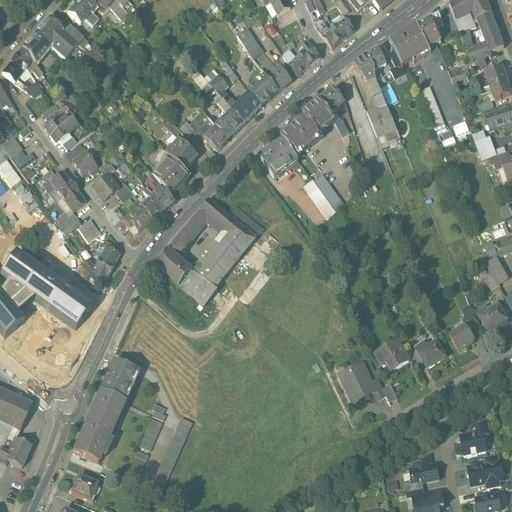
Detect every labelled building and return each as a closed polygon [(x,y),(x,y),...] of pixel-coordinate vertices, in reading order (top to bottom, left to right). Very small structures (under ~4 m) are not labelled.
[(80,0),(78,3),(93,16),(97,11),(102,14),(108,7),(113,2),(113,1),(111,0),(80,0)] [(111,0),(113,1),(113,2),(126,17),(133,9),(126,2),(125,3),(124,2),(124,0),(111,0)] [(284,0),(276,0),(270,4),(277,17),(290,9),(284,0)] [(325,12),(318,0),(317,0),(313,2),(319,15),(325,12)] [(331,0),(343,17),(348,13),(339,1),(340,0),(331,0)] [(347,0),(358,14),(362,10),(364,10),(367,8),(367,6),(372,2),(380,12),(394,0),(347,0)] [(462,0),(449,7),(466,53),(471,51),(464,33),(469,32),(468,28),(470,28),(469,25),(474,24),(473,22),(477,21),(480,29),(494,23),(491,15),(484,0),(462,0)] [(126,17),(113,2),(108,7),(120,22),(121,21),(123,24),(127,21),(125,18),(126,17)] [(78,3),(67,16),(80,27),(84,22),(92,28),(99,21),(93,16),(78,3)] [(50,19),(34,36),(49,50),(64,63),(73,54),(78,48),(82,52),(87,47),(85,45),(73,33),(69,30),(66,33),(60,27),(57,25),(50,19)] [(345,21),(337,27),(346,39),(354,33),(345,21)] [(441,43),(429,21),(417,27),(425,43),(429,50),(436,45),(441,43)] [(494,23),(480,29),(486,45),(489,54),(490,54),(501,50),(503,49),(494,23)] [(69,30),(63,24),(60,27),(66,33),(69,30)] [(268,29),(272,36),(279,33),(275,25),(268,29)] [(346,39),(337,27),(330,33),(339,45),(346,39)] [(417,27),(389,43),(400,65),(411,59),(413,62),(430,52),(425,43),(417,27)] [(90,40),(77,28),(73,33),(85,45),(90,40)] [(326,28),(319,35),(322,39),(330,33),(326,28)] [(263,55),(246,30),(237,36),(254,62),(262,73),(271,66),(263,55)] [(339,45),(330,33),(322,39),(332,51),(339,45)] [(49,50),(34,36),(22,51),(32,64),(35,67),(49,50)] [(307,44),(299,50),(303,54),(311,48),(307,44)] [(471,51),(466,53),(471,64),(469,65),(472,75),(479,73),(478,71),(494,66),(492,59),(490,54),(489,54),(486,45),(471,51)] [(87,47),(82,52),(90,59),(95,54),(87,47)] [(78,48),(73,54),(77,58),(82,52),(78,48)] [(311,48),(303,54),(313,66),(320,60),(311,48)] [(386,65),(377,50),(366,57),(375,72),(386,65)] [(501,50),(490,54),(492,59),(504,55),(501,50)] [(22,51),(13,61),(26,71),(28,68),(32,64),(22,51)] [(313,66),(303,54),(296,60),(306,71),(313,66)] [(366,57),(355,66),(359,72),(366,83),(375,79),(376,73),(375,72),(366,57)] [(238,79),(224,60),(220,63),(228,73),(226,74),(233,83),(238,79)] [(306,71),(296,60),(289,66),(297,78),(306,71)] [(26,71),(13,61),(2,75),(15,85),(18,81),(26,71)] [(35,67),(32,64),(28,68),(34,76),(39,73),(35,67)] [(280,69),(277,72),(271,65),(271,66),(262,73),(266,77),(279,93),(292,83),(280,69)] [(456,89),(471,84),(466,67),(451,72),(456,89)] [(502,69),(485,75),(488,85),(483,87),(484,91),(490,89),(506,84),(502,69)] [(266,77),(248,92),(250,94),(261,108),(279,93),(266,77)] [(228,89),(218,78),(209,85),(214,91),(218,96),(226,106),(232,102),(224,92),(228,89)] [(375,79),(366,83),(374,100),(382,96),(375,79)] [(26,87),(18,81),(15,85),(23,92),(26,87)] [(506,84),(490,89),(492,96),(489,97),(491,103),(501,99),(511,96),(506,84)] [(423,91),(444,148),(455,144),(434,87),(423,91)] [(345,104),(334,90),(320,101),(331,116),(345,104)] [(218,96),(214,91),(208,96),(213,101),(214,101),(221,110),(226,106),(218,96)] [(4,97),(0,92),(0,108),(0,109),(4,106),(8,111),(12,108),(4,97)] [(236,108),(232,102),(226,106),(232,113),(244,125),(261,108),(250,94),(236,108)] [(382,96),(374,100),(378,110),(386,107),(382,96)] [(320,101),(319,102),(303,114),(306,118),(281,138),(284,142),(296,158),(321,137),(319,133),(334,120),(320,101)] [(232,113),(226,106),(221,110),(225,115),(227,117),(216,128),(228,142),(244,125),(232,113)] [(396,131),(386,107),(378,110),(367,115),(377,138),(396,131)] [(511,109),(506,112),(505,108),(500,110),(501,113),(487,118),(488,119),(487,121),(489,125),(490,126),(492,131),(507,126),(510,134),(511,133),(511,109)] [(216,128),(203,112),(190,125),(205,140),(204,140),(208,144),(206,147),(210,151),(213,148),(217,153),(228,142),(216,128)] [(71,114),(58,124),(62,129),(72,121),(74,119),(71,114)] [(56,121),(43,130),(49,138),(62,129),(58,124),(56,121)] [(181,133),(169,122),(164,128),(176,139),(181,133)] [(470,134),(470,124),(455,124),(456,134),(470,134)] [(13,140),(16,138),(10,129),(4,133),(10,142),(11,142),(13,140)] [(27,129),(19,135),(23,140),(30,134),(27,129)] [(62,129),(49,138),(55,146),(68,137),(62,129)] [(71,139),(61,147),(66,154),(76,145),(71,139)] [(13,140),(11,142),(10,142),(1,148),(10,161),(20,153),(21,152),(13,140)] [(179,140),(173,147),(170,145),(165,154),(167,156),(185,172),(198,157),(179,140)] [(296,158),(284,142),(259,159),(274,179),(298,162),(296,158)] [(490,143),(476,148),(481,162),(491,159),(496,157),(493,151),(490,143)] [(503,148),(493,151),(496,157),(505,154),(503,148)] [(25,159),(20,153),(10,161),(20,174),(35,163),(29,156),(25,159)] [(97,170),(84,154),(71,165),(81,178),(88,173),(90,176),(97,170)] [(496,157),(491,159),(496,173),(504,170),(503,167),(510,165),(506,154),(496,157)] [(118,155),(111,159),(116,166),(122,161),(118,155)] [(167,156),(161,163),(164,166),(153,178),(171,199),(191,177),(185,172),(167,156)] [(511,163),(510,165),(503,167),(504,170),(509,183),(511,181),(511,163)] [(111,167),(101,174),(105,179),(106,178),(115,172),(111,167)] [(51,172),(43,178),(46,183),(54,177),(51,172)] [(62,174),(43,189),(49,197),(68,182),(62,174)] [(153,178),(153,177),(147,182),(152,188),(147,192),(164,214),(175,205),(171,199),(153,178)] [(105,179),(92,189),(103,203),(116,194),(118,192),(110,181),(109,182),(106,178),(105,179)] [(68,182),(49,197),(54,204),(61,199),(74,190),(68,182)] [(333,211),(313,182),(304,188),(326,219),(333,211)] [(118,192),(116,194),(120,199),(129,192),(125,186),(118,192)] [(74,190),(61,199),(63,202),(64,204),(66,207),(79,197),(74,190)] [(129,192),(120,199),(124,204),(133,197),(129,192)] [(164,214),(147,192),(144,194),(148,200),(149,199),(150,201),(142,208),(153,223),(154,223),(164,214)] [(79,197),(66,207),(72,215),(85,205),(79,197)] [(237,224),(209,202),(200,213),(207,219),(227,235),(237,224)] [(142,208),(126,220),(122,223),(129,232),(132,229),(137,236),(147,228),(153,223),(142,208)] [(200,213),(172,245),(183,254),(192,243),(189,241),(200,227),(207,219),(200,213)] [(74,216),(58,227),(62,233),(77,221),(74,216)] [(77,221),(62,233),(65,237),(81,226),(77,221)] [(227,235),(194,276),(214,290),(256,240),(237,224),(227,235)] [(96,233),(89,247),(95,250),(102,236),(96,233)] [(115,250),(104,244),(101,249),(104,251),(96,266),(96,267),(110,274),(119,257),(113,254),(115,250)] [(172,245),(154,267),(178,288),(190,273),(176,262),(183,254),(172,245)] [(110,274),(96,267),(96,266),(86,252),(79,258),(102,289),(110,274)] [(0,334),(4,340),(23,324),(16,316),(33,302),(75,332),(91,310),(15,256),(0,276),(0,277),(8,284),(0,295),(0,334)] [(506,283),(494,262),(486,267),(491,276),(498,288),(506,283)] [(214,290),(194,276),(190,273),(178,288),(199,305),(202,309),(217,292),(214,290)] [(498,288),(491,276),(484,280),(491,292),(498,288)] [(470,308),(462,311),(467,323),(474,320),(470,308)] [(498,308),(480,319),(492,338),(500,333),(497,329),(507,323),(498,308)] [(466,328),(450,337),(460,354),(469,348),(468,347),(475,342),(466,328)] [(446,359),(436,344),(426,350),(428,353),(420,358),(428,370),(446,359)] [(399,347),(382,356),(388,366),(393,375),(409,366),(399,347)] [(388,366),(382,356),(376,359),(382,369),(388,366)] [(138,374),(113,363),(100,393),(125,404),(138,374)] [(361,366),(340,377),(355,408),(369,401),(367,397),(373,394),(375,393),(370,384),(361,366)] [(383,392),(377,381),(370,384),(375,393),(373,394),(377,401),(385,397),(383,392)] [(391,388),(383,392),(385,397),(388,404),(397,400),(391,388)] [(32,406),(0,391),(0,424),(10,429),(19,433),(32,406)] [(125,404),(100,393),(87,422),(112,433),(125,404)] [(165,410),(154,405),(152,411),(155,412),(163,416),(165,410)] [(163,416),(155,412),(152,417),(163,422),(166,417),(163,416)] [(151,420),(139,447),(150,452),(162,425),(151,420)] [(181,420),(148,495),(159,500),(185,441),(192,424),(181,420)] [(112,433),(87,422),(73,454),(98,465),(101,457),(104,458),(112,442),(109,440),(112,433)] [(0,450),(10,429),(0,424),(0,450)] [(487,426),(470,429),(472,436),(482,434),(483,437),(489,435),(487,426)] [(472,436),(460,438),(463,457),(470,456),(471,457),(477,455),(477,454),(486,453),(483,437),(482,434),(472,436)] [(14,441),(8,455),(0,451),(0,458),(5,462),(22,469),(31,449),(14,441)] [(148,457),(137,452),(128,474),(139,478),(148,457)] [(428,457),(413,466),(414,471),(431,468),(428,457)] [(497,457),(485,459),(486,465),(498,463),(497,457)] [(486,465),(467,469),(467,471),(466,472),(467,477),(469,478),(471,488),(486,485),(498,483),(497,476),(501,475),(501,474),(503,472),(501,465),(499,464),(498,463),(486,465)] [(414,471),(410,472),(412,485),(412,486),(421,484),(438,481),(436,467),(431,468),(414,471)] [(97,486),(80,479),(76,479),(74,484),(76,487),(72,495),(93,505),(96,499),(92,497),(97,486)] [(400,482),(388,482),(389,492),(400,491),(400,482)] [(498,483),(486,485),(487,491),(499,488),(498,483)] [(421,484),(412,486),(412,485),(407,486),(408,493),(422,490),(421,484)] [(408,493),(406,493),(407,500),(412,499),(423,496),(422,490),(408,493)] [(0,492),(0,507),(9,511),(12,511),(18,501),(0,492)] [(423,496),(412,499),(414,506),(417,509),(417,511),(427,511),(438,510),(444,509),(441,493),(423,496)] [(498,496),(475,500),(477,511),(500,511),(501,511),(503,508),(502,499),(498,496)]
